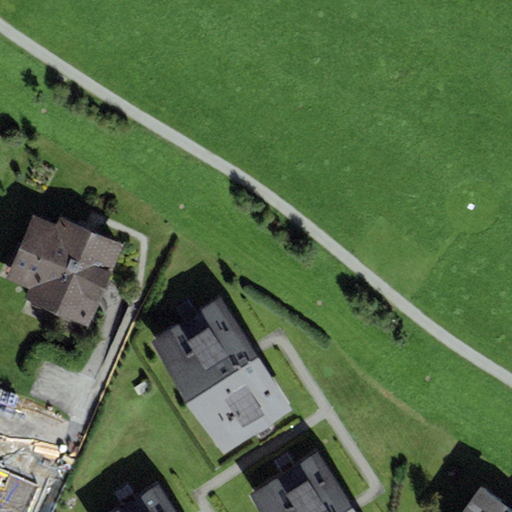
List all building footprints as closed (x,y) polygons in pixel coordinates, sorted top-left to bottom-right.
[(56,224),(33,214),(5,278),(28,288),(23,300),(89,328),(125,244),(60,217),(56,224)] [(219,299),(151,343),(223,454),(291,410),(219,299)] [(354,511),(316,452),(249,495),(259,511),(354,511)] [(27,511),(39,486),(0,469),(0,511),(27,511)] [(174,511),(157,485),(115,511),(174,511)] [(511,511),(511,510),(479,487),(461,511),(511,511)]
